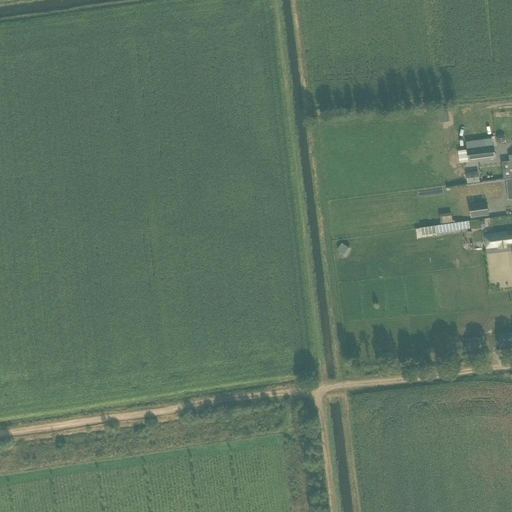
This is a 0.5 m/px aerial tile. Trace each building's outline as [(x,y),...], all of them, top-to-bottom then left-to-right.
[(471,142),(466,142),(467,150),(485,148),(485,143),(484,140),(471,142)] [(458,151),(459,163),(495,158),(494,147),(493,147),(493,142),(485,143),(485,148),(467,150),(458,151)] [(466,174),(467,184),(480,182),(478,173),(466,174)] [(470,213),(471,218),(489,216),(487,204),(469,206),(470,213)] [(446,214),(440,215),(441,224),(452,222),(452,218),(451,213),(446,214)] [(508,231),(484,234),(486,249),(497,248),(497,249),(510,248),(509,246),(511,245),(511,231),(508,232),(508,231)] [(344,256),(349,250),(340,243),(335,250),(344,256)]
